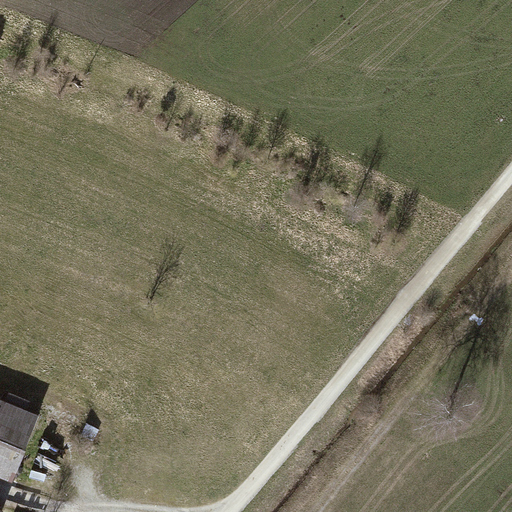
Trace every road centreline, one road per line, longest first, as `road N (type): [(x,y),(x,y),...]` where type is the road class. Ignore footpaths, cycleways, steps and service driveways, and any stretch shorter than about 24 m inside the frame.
road 1 (track): [(511,174),(228,511)]
road 2 (track): [(316,511),(511,272)]
